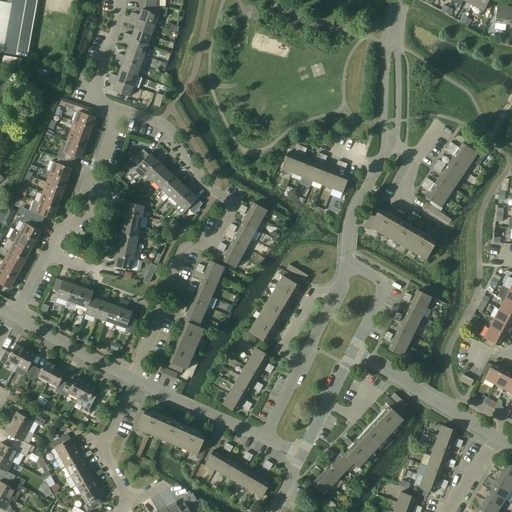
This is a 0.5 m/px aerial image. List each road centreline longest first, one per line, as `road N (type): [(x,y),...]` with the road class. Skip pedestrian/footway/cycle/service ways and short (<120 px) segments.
road 1 (residential): [(131,378),(184,244),(212,247),(230,216),(229,203),(203,182),(174,133),(116,107)]
road 2 (residential): [(494,438),(351,350)]
road 3 (residential): [(49,249),(95,190),(116,107)]
road 4 (residential): [(120,511),(128,498),(103,444),(131,378)]
road 5 (residential): [(263,438),(131,378)]
road 6 (residential): [(131,378),(13,316)]
road 7 (residential): [(116,107),(92,96),(120,0)]
road 8 (residential): [(346,260),(354,208),(389,145)]
